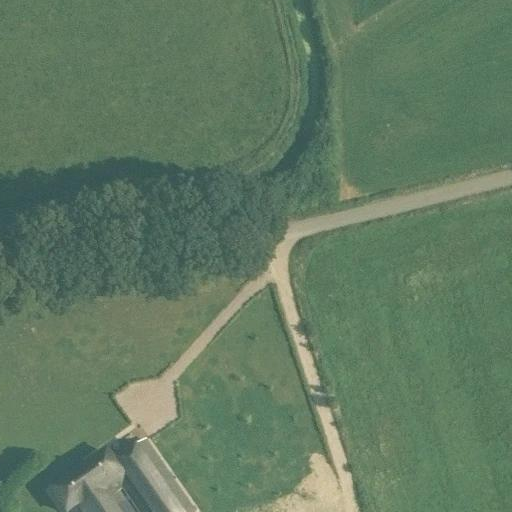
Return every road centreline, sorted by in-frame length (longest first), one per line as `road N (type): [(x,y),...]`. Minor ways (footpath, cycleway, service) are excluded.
road 1 (unclassified): [(0,273),(100,250),(270,232),(511,175)]
road 2 (track): [(270,232),(353,511)]
